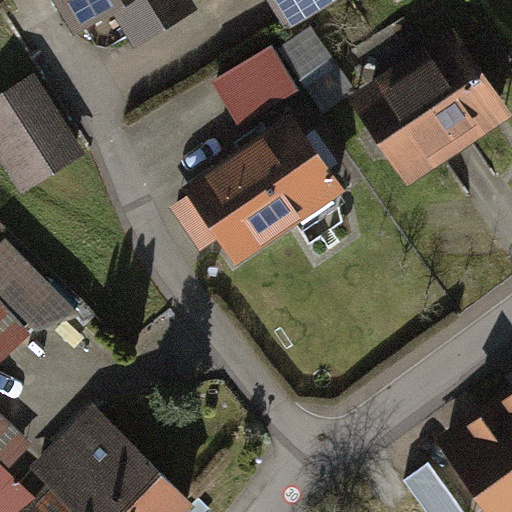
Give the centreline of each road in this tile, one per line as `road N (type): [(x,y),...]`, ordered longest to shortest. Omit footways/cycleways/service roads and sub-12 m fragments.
road 1 (residential): [(95,97),(307,456)]
road 2 (residential): [(511,299),(307,456)]
